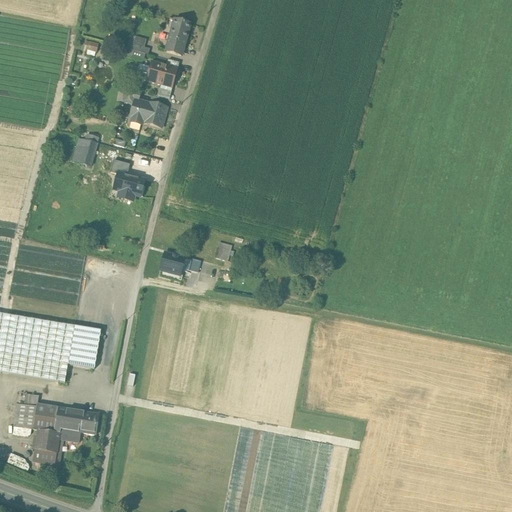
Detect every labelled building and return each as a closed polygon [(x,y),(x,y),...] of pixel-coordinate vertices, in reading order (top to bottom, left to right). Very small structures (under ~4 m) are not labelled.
[(190,25),(175,20),(166,53),(181,57),(190,25)] [(126,56),(145,60),(148,48),(144,47),(146,39),(131,36),(126,56)] [(86,42),(85,50),(96,52),(97,43),(86,42)] [(178,64),(174,62),(173,62),(168,61),(168,60),(166,66),(177,69),(179,64),(178,63),(178,64)] [(166,66),(151,62),(149,69),(139,66),(136,80),(146,82),(172,89),(178,69),(177,69),(166,66)] [(140,93),(125,89),(122,102),(134,106),(135,101),(138,101),(140,93)] [(167,108),(149,104),(138,101),(135,101),(134,106),(130,120),(132,120),(131,123),(141,126),(142,123),(144,123),(144,124),(161,129),(167,108)] [(97,144),(79,139),(72,163),(90,168),(97,144)] [(126,143),(114,140),(113,145),(124,149),(126,143)] [(132,170),(118,167),(120,160),(108,157),(107,161),(101,187),(100,191),(111,194),(112,190),(113,190),(114,186),(129,190),(128,196),(136,198),(138,192),(143,194),(148,174),(132,170)] [(135,163),(120,159),(120,160),(118,167),(132,170),(135,163)] [(231,251),(218,247),(214,259),(228,263),(229,256),(233,257),(234,253),(231,252),(231,251)] [(191,261),(165,254),(161,272),(180,277),(181,272),(188,274),(189,271),(188,271),(191,261)] [(201,262),(192,260),(191,261),(188,271),(189,271),(198,274),(201,262)] [(186,277),(185,284),(195,286),(197,275),(192,274),(191,278),(186,277)] [(74,327),(0,314),(0,373),(64,384),(68,365),(74,327)] [(101,331),(74,327),(68,365),(94,369),(101,331)] [(39,397),(26,395),(24,406),(37,408),(37,405),(39,397)] [(58,409),(39,406),(37,405),(37,408),(24,406),(16,405),(13,427),(38,431),(38,430),(60,434),(60,430),(54,429),(58,409)] [(99,416),(58,409),(54,429),(60,430),(60,434),(59,440),(63,441),(79,444),(80,433),(96,436),(99,416)] [(60,434),(38,430),(38,431),(35,451),(56,454),(59,440),(60,434)] [(56,454),(35,451),(33,463),(59,467),(63,441),(59,440),(56,454)] [(8,454),(6,460),(17,465),(20,458),(8,454)]
